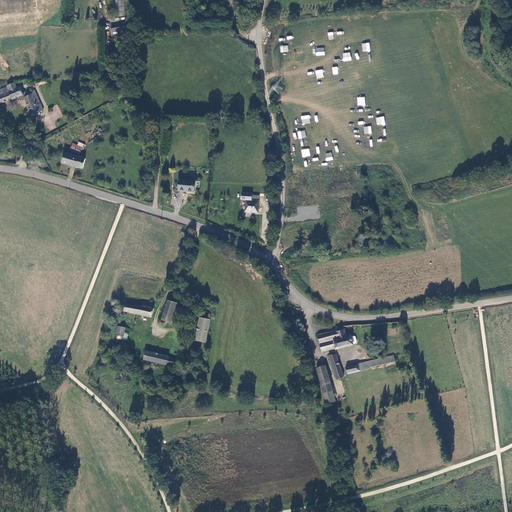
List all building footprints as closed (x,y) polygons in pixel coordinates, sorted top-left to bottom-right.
[(118,9),(118,13),(123,14),(124,0),(115,0),(115,8),(118,9)] [(129,24),(110,28),(112,38),(131,34),(129,24)] [(362,43),(362,52),(370,51),(369,42),(362,43)] [(316,55),(324,55),(324,47),(315,48),(316,55)] [(342,53),(344,61),(351,60),(350,52),(342,53)] [(317,78),(324,77),(322,69),(315,70),(317,78)] [(24,99),(33,117),(40,114),(39,112),(42,111),(37,99),(34,92),(25,96),(23,93),(21,93),(19,87),(17,88),(15,83),(6,86),(6,88),(0,89),(0,103),(20,96),(21,100),(24,99)] [(357,97),(357,106),(365,105),(365,97),(357,97)] [(301,116),(302,124),(310,123),(309,115),(301,116)] [(384,116),(375,118),(377,126),(385,124),(384,116)] [(299,139),(306,137),(304,130),(297,131),(299,139)] [(79,155),(81,152),(73,145),(70,149),(79,155)] [(309,148),(301,150),(302,157),(310,156),(309,148)] [(332,152),(325,153),(326,161),(333,160),(332,152)] [(76,166),(81,167),(82,168),(85,158),(65,153),(63,163),(76,166)] [(177,191),(182,192),(191,193),(192,182),(177,181),(177,191)] [(243,193),(242,201),(247,201),(247,205),(248,205),(247,212),(254,212),(254,213),(259,213),(260,201),(253,201),(253,194),(243,193)] [(336,201),(338,205),(324,211),(328,220),(347,213),(342,198),(336,201)] [(172,323),(176,311),(178,301),(172,299),(171,302),(168,302),(163,321),(172,323)] [(152,318),(155,304),(144,302),(142,307),(138,306),(138,308),(126,306),(125,312),(152,318)] [(195,340),(206,343),(211,321),(200,318),(195,340)] [(126,328),(118,326),(116,335),(127,339),(129,334),(125,333),(126,328)] [(335,349),(353,344),(351,336),(351,335),(346,336),(343,326),(335,327),(335,331),(318,335),(322,351),(335,348),(335,349)] [(311,353),(308,343),(303,345),(306,355),(311,353)] [(169,357),(146,352),(144,361),(167,366),(167,365),(178,367),(180,361),(169,359),(169,357)] [(343,375),(336,354),(329,355),(337,379),(342,377),(344,377),(343,375)] [(371,367),(395,360),(393,354),(369,361),(371,367)] [(371,367),(369,361),(363,363),(347,367),(349,373),(371,367)] [(325,365),(323,366),(317,368),(326,403),(328,403),(334,402),(335,401),(325,365)] [(349,373),(343,375),(344,377),(342,377),(344,385),(373,377),(371,367),(349,373)]
